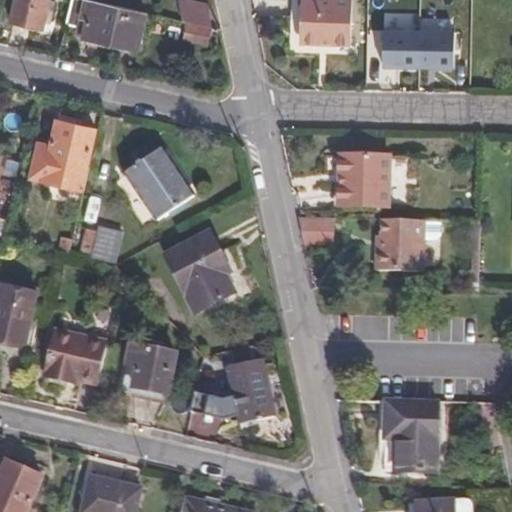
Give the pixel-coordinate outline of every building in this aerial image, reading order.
[(26,29),(38,32),(44,0),(12,0),(7,25),(26,29)] [(78,0),(67,0),(62,26),(73,28),(71,36),(105,44),(132,50),(141,14),(78,0)] [(294,17),(293,0),(284,0),(284,17),(294,17)] [(345,0),(293,0),(294,17),(293,44),(344,45),(345,0)] [(354,0),(354,38),(363,38),(362,0),(354,0)] [(182,25),(206,29),(203,8),(173,3),(177,23),(182,25)] [(458,16),(386,14),(384,66),(456,69),(458,16)] [(201,48),(206,29),(182,25),(178,42),(201,48)] [(77,190),(81,170),(78,169),(87,130),(79,128),(50,122),(44,147),(31,144),(24,178),(77,190)] [(182,196),(154,147),(117,168),(123,178),(145,217),(182,196)] [(382,206),(382,156),(331,156),(331,181),(331,206),(382,206)] [(291,216),(297,241),(325,242),(326,217),(291,216)] [(416,220),(374,219),(373,247),(370,247),(369,259),(369,270),(415,271),(416,239),(416,220)] [(416,220),(416,239),(432,239),(433,220),(416,220)] [(457,250),(472,251),(473,221),(458,220),(457,250)] [(103,258),(110,229),(86,223),(85,228),(75,226),(69,250),(103,258)] [(190,315),(227,294),(217,276),(222,273),(214,257),(201,233),(158,257),(190,315)] [(60,254),(63,239),(53,237),(50,251),(60,254)] [(0,338),(18,343),(30,289),(0,282),(0,338)] [(89,385),(98,346),(45,334),(36,378),(48,381),(66,385),(67,380),(89,385)] [(159,380),(165,347),(119,339),(110,389),(131,393),(154,397),(158,380),(159,380)] [(252,358),(249,343),(217,350),(220,365),(252,358)] [(253,358),(252,358),(220,365),(219,366),(226,395),(215,397),(186,391),(182,411),(216,417),(230,415),(231,422),(246,419),(267,414),(253,358)] [(477,447),(495,446),(486,403),(471,403),(477,447)] [(431,409),(378,407),(377,435),(376,469),(429,471),(431,409)] [(0,511),(17,511),(35,474),(0,457),(0,511)] [(127,511),(133,489),(109,483),(83,477),(75,511),(127,511)] [(248,511),(215,504),(181,496),(177,511),(248,511)] [(448,511),(447,503),(406,507),(406,511),(448,511)]
